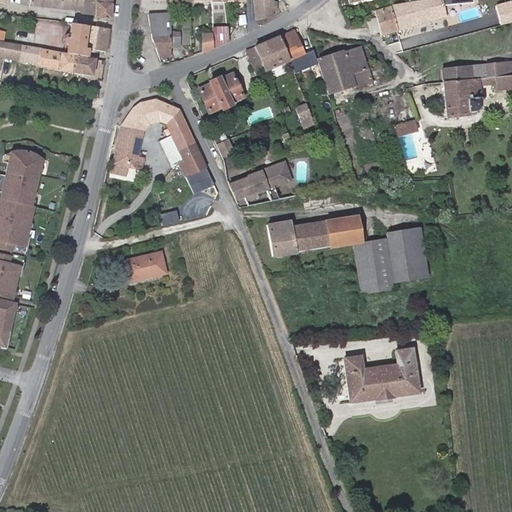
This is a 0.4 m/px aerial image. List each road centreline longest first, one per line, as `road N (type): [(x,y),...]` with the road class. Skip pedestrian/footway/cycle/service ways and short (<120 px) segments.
road 1 (residential): [(355,511),(175,77)]
road 2 (tertiary): [(37,381),(115,80)]
road 3 (unknown): [(229,207),(121,237),(79,237)]
